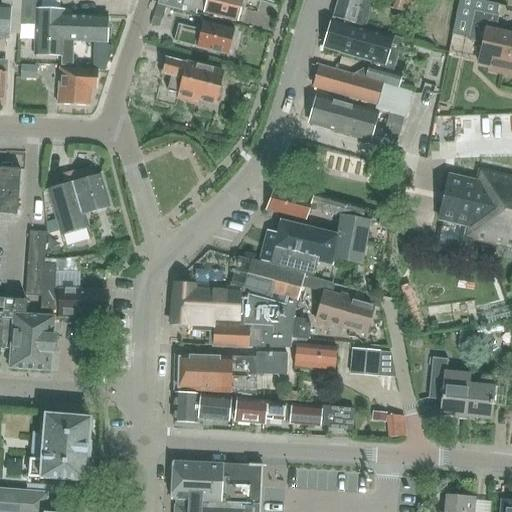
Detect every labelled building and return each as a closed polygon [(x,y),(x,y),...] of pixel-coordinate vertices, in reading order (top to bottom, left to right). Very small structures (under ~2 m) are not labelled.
[(42,0),(20,0),(21,25),(34,26),(33,55),(60,56),(63,15),(63,10),(42,9),(42,0)] [(159,0),(158,4),(181,11),(182,5),(184,6),(203,11),(204,12),(236,20),(236,18),(241,16),(242,11),(239,7),(240,0),(159,0)] [(338,0),(333,18),(364,27),(372,0),(338,0)] [(416,0),(390,0),(388,8),(411,16),(416,0)] [(0,5),(0,36),(7,37),(9,6),(8,6),(0,5)] [(503,75),(511,36),(495,32),(498,17),(473,11),(467,41),(482,44),(478,64),(491,67),(490,72),(503,75)] [(63,15),(60,56),(60,66),(71,66),(72,41),(106,43),(106,39),(110,35),(110,30),(106,26),(107,16),(63,15)] [(369,63),(364,80),(408,92),(408,91),(397,88),(401,74),(382,69),(388,47),(390,38),(347,25),(347,26),(332,22),(324,48),(338,52),(338,54),(369,63)] [(230,44),(233,45),(235,34),(233,33),(233,30),(202,23),(200,30),(178,25),(174,42),(227,55),(230,44)] [(511,35),(511,36),(503,75),(511,76),(511,35)] [(219,87),(222,74),(165,59),(162,73),(170,75),(166,91),(177,94),(176,98),(195,103),(196,98),(215,103),(215,102),(219,103),(222,88),(219,87)] [(36,66),(20,65),(19,79),(36,79),(36,66)] [(408,92),(364,80),(319,67),(313,89),(376,106),(375,109),(389,114),(404,118),(404,117),(401,116),(408,92)] [(95,89),(96,71),(59,69),(57,105),(89,106),(90,89),(95,89)] [(368,142),(377,113),(333,100),(331,102),(317,97),(309,124),(324,128),(324,129),(368,142)] [(398,138),(404,118),(389,114),(384,134),(398,138)] [(85,214),(109,206),(100,174),(94,175),(91,166),(62,175),(65,183),(47,188),(61,235),(89,227),(85,214)] [(0,208),(17,209),(20,169),(0,168),(0,208)] [(444,199),(439,222),(466,228),(463,239),(511,249),(511,179),(478,172),(476,182),(449,176),(444,199)] [(340,217),(336,237),(365,244),(370,222),(361,220),(364,208),(276,186),(266,211),(304,221),(309,210),(340,217)] [(394,217),(378,215),(375,228),(391,231),(394,217)] [(365,244),(336,237),(279,222),(277,231),(267,228),(259,261),(279,266),(279,267),(313,276),(316,262),(332,267),(334,259),(361,264),(365,244)] [(40,310),(57,311),(59,290),(55,289),(56,265),(57,265),(57,274),(66,274),(66,260),(45,258),(46,233),(30,231),(25,296),(40,297),(40,310)] [(175,284),(172,325),(192,326),(191,332),(213,332),(212,348),(247,349),(248,346),(261,346),(290,347),(290,338),(309,340),(310,324),(305,323),(305,320),(294,318),(295,308),(304,277),(249,261),(243,287),(232,284),(231,288),(175,284)] [(334,286),(320,282),(317,291),(322,293),(314,321),(366,336),(374,307),(381,309),(378,298),(367,295),(365,302),(358,300),(358,297),(341,292),(340,295),(332,292),(334,286)] [(104,291),(59,290),(57,311),(58,311),(58,317),(72,318),(72,313),(103,314),(104,291)] [(0,356),(0,350),(10,351),(13,314),(26,315),(27,301),(25,301),(2,299),(0,298),(0,356)] [(485,315),(503,315),(503,300),(485,300),(485,315)] [(10,351),(9,368),(49,371),(51,351),(53,351),(54,336),(52,337),(53,319),(54,317),(26,315),(13,314),(10,351)] [(334,370),(336,348),(296,344),(294,366),(334,370)] [(380,351),(351,348),(349,375),(378,377),(380,351)] [(179,392),(217,392),(255,393),(255,374),(286,374),(286,353),(255,353),(255,357),(217,356),(179,356),(179,392)] [(465,417),(469,384),(470,373),(446,371),(447,361),(433,360),(429,399),(441,400),(440,415),(465,417)] [(482,386),(469,384),(465,417),(491,420),(493,405),(505,406),(508,378),(483,376),(482,386)] [(298,393),(286,392),(285,400),(298,401),(298,393)] [(228,420),(229,399),(200,395),(175,394),(173,422),(196,423),(197,417),(228,420)] [(282,418),(284,405),(284,404),(237,399),(235,421),(265,424),(265,416),(282,418)] [(319,426),(321,408),(284,405),(282,418),(282,422),(290,422),(290,424),(319,426)] [(321,408),(319,426),(319,428),(321,428),(321,427),(327,428),(327,429),(350,431),(352,411),(321,408)] [(387,413),(372,411),(371,421),(386,423),(387,413)] [(88,456),(90,456),(91,441),(89,441),(91,416),(44,413),(41,459),(30,458),(29,476),(38,476),(38,478),(87,481),(88,456)] [(248,508),(248,506),(249,506),(249,503),(248,503),(249,493),(250,491),(249,491),(249,480),(250,480),(250,477),(249,477),(250,467),(251,468),(251,465),(248,465),(222,464),(172,462),(171,501),(178,502),(178,505),(248,508)] [(50,511),(51,507),(47,506),(48,493),(0,489),(0,511),(50,511)] [(495,507),(496,490),(484,489),(483,506),(495,507)] [(472,511),(474,498),(446,495),(444,511),(472,511)] [(511,511),(511,500),(503,500),(502,511),(511,511)]
